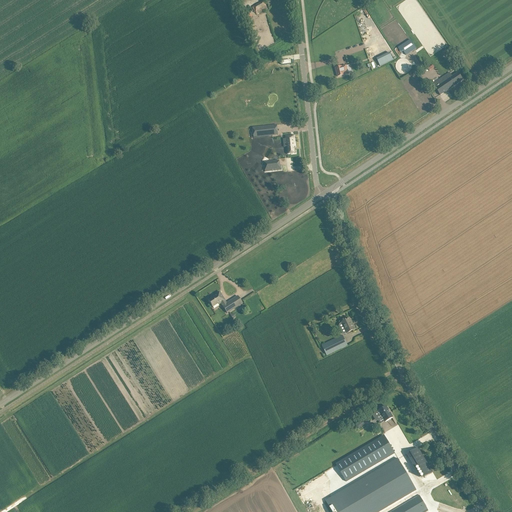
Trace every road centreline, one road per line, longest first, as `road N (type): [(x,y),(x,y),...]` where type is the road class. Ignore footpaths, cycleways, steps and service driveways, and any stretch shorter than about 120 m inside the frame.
road 1 (tertiary): [(0,406),(322,195)]
road 2 (tertiary): [(487,511),(403,373),(330,189)]
road 3 (track): [(403,373),(187,511)]
road 4 (tertiary): [(511,66),(330,189)]
road 5 (tertiary): [(322,195),(295,0)]
